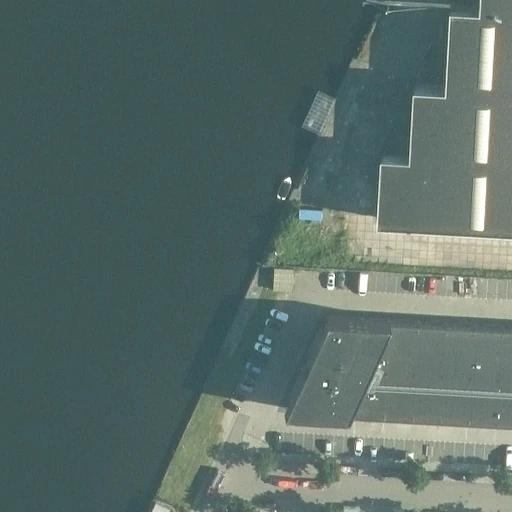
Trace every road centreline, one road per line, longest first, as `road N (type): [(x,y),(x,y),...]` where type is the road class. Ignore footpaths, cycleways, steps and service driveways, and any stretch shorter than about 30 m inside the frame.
road 1 (unclassified): [(215,472),(305,298),(511,311)]
road 2 (unknown): [(511,234),(369,225),(354,213),(351,141),(415,0)]
road 3 (unclassified): [(511,499),(215,472)]
